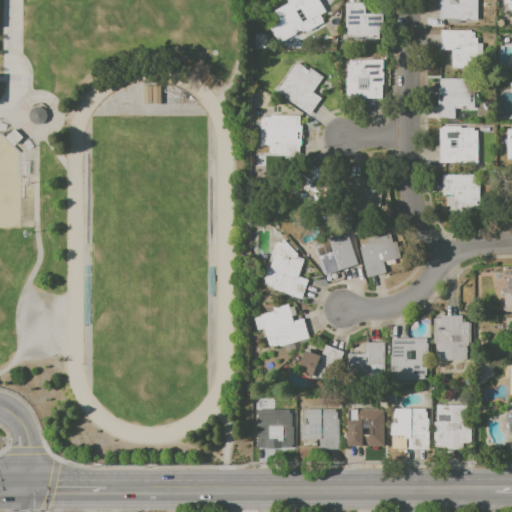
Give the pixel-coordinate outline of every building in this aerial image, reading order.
[(287,0),(319,0),(325,11),(320,14),(325,22),(304,34),(302,31),(278,44),(270,28),(279,23),(273,12),(289,3),(287,0)] [(439,0),(478,0),(478,20),(439,20),(439,0)] [(345,3),(364,2),(365,13),(383,13),(384,40),(346,41),(345,3)] [(441,30),(471,30),(471,32),(475,32),(475,38),(478,38),(478,43),(482,43),(482,57),(473,57),(473,69),(452,69),(452,50),(441,50),(441,30)] [(254,39),(255,39),(255,33),(267,33),(267,50),(254,50),(254,39)] [(350,60),(382,60),(383,98),(346,98),(346,77),(348,77),(348,64),(350,64),(350,60)] [(297,62),(308,70),(311,67),(324,77),(300,108),(276,91),(297,62)] [(440,78),(475,79),(474,108),(455,108),(455,118),(440,118),(440,78)] [(162,85),(162,104),(143,104),(143,86),(162,85)] [(30,123),(45,123),(45,107),(29,108),(30,123)] [(265,117),(271,117),(271,115),(300,115),(300,154),(266,154),(266,145),(260,145),(260,118),(265,118),(265,117)] [(443,126),(461,126),(461,128),(474,128),(474,130),(478,130),(478,163),(440,163),(440,128),(443,128),(443,126)] [(312,208),(325,187),(300,172),(288,193),(312,208)] [(443,174),(475,175),(474,182),(479,182),(479,213),(455,213),(455,196),(443,196),(443,174)] [(341,176),(364,177),(363,189),(381,190),(380,212),(363,210),(362,222),(343,220),(344,209),(339,209),(341,176)] [(314,243),(348,233),(358,264),(324,275),(314,243)] [(360,248),(362,247),(361,243),(367,242),(366,239),(391,234),(393,242),(396,242),(400,258),(384,262),(386,272),(367,277),(360,248)] [(300,299),(261,285),(277,242),(290,246),(298,257),(305,259),(299,275),(308,278),(300,299)] [(511,269),(510,279),(511,278),(511,287),(503,288),(503,311),(511,311),(511,269)] [(261,314),(273,311),(273,308),(288,304),(289,308),(294,306),(296,315),(292,317),(293,321),(303,319),(309,338),(271,349),(261,314)] [(434,318),(441,318),(441,315),(461,315),(462,326),(471,326),(471,343),(469,343),(469,346),(466,346),(466,361),(437,361),(437,343),(434,343),(434,318)] [(392,338),(427,338),(427,373),(424,374),(424,379),(390,379),(390,354),(392,354),(392,338)] [(365,343),(384,343),(384,378),(348,377),(348,354),(365,354),(365,343)] [(306,350),(322,356),(326,345),(345,352),(335,378),(329,376),(327,383),(297,372),(306,350)] [(437,404),(466,405),(466,424),(472,424),(472,445),(456,444),(456,450),(440,450),(440,447),(434,447),(434,422),(437,422),(437,404)] [(256,409),(290,409),(290,413),(294,413),(293,447),(252,447),(253,421),(256,421),(256,409)] [(304,409),(336,409),(336,412),(338,412),(338,419),(339,419),(340,450),(319,450),(319,439),(301,439),(301,423),(304,423),(304,409)] [(348,409),(384,409),(384,446),(348,445),(348,409)] [(393,409),(426,409),(426,412),(428,412),(428,419),(429,419),(429,449),(409,449),(409,439),(391,439),(391,423),(393,423),(393,409)]
